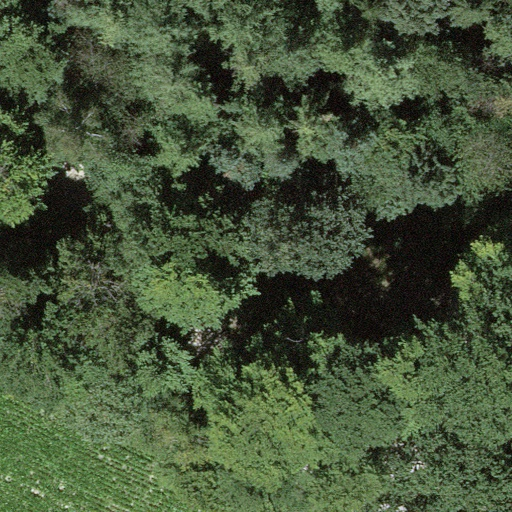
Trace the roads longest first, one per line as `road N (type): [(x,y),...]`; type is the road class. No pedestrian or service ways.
road 1 (track): [(0,66),(329,485),(365,511)]
road 2 (track): [(394,511),(470,261),(511,173)]
road 3 (track): [(0,353),(329,485)]
